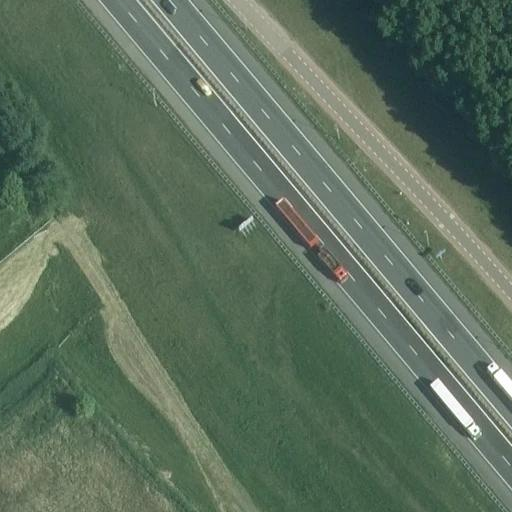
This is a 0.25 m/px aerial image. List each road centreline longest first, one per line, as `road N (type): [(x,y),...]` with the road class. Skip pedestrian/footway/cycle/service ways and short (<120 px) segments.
road 1 (motorway): [(114,0),(511,472)]
road 2 (motorway): [(511,409),(165,0)]
road 3 (track): [(251,511),(64,230),(0,161)]
road 4 (unclassified): [(511,300),(233,0)]
